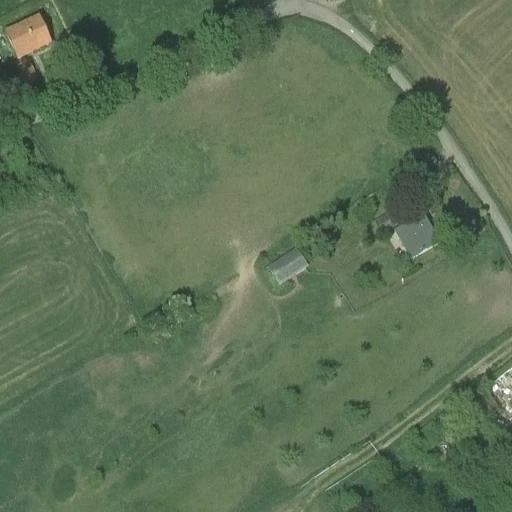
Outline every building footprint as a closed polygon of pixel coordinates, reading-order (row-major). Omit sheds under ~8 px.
[(38,19),(6,34),(17,59),(50,44),(38,19)] [(27,88),(37,83),(28,63),(26,64),(24,60),(19,63),(20,67),(17,68),(27,88)] [(373,237),(381,233),(399,225),(394,213),(367,226),(373,237)] [(395,233),(411,260),(438,245),(422,217),(395,233)] [(295,253),(267,271),(277,288),(306,269),(295,253)] [(471,402),(482,420),(498,410),(488,392),(471,402)]
